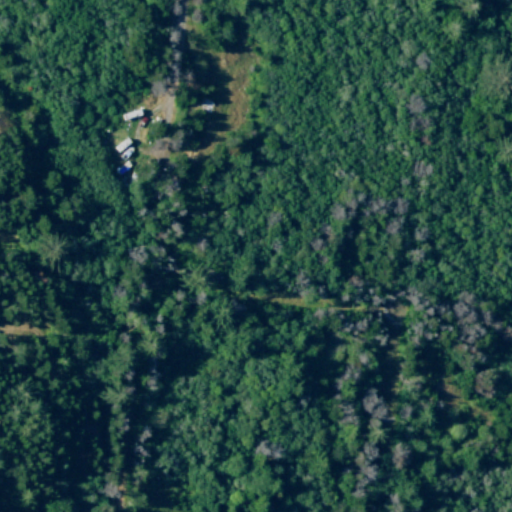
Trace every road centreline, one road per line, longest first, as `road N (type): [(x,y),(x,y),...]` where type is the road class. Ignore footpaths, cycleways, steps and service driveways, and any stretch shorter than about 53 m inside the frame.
road 1 (residential): [(119,511),(187,0)]
road 2 (residential): [(373,511),(440,0)]
road 3 (residential): [(511,330),(151,284)]
